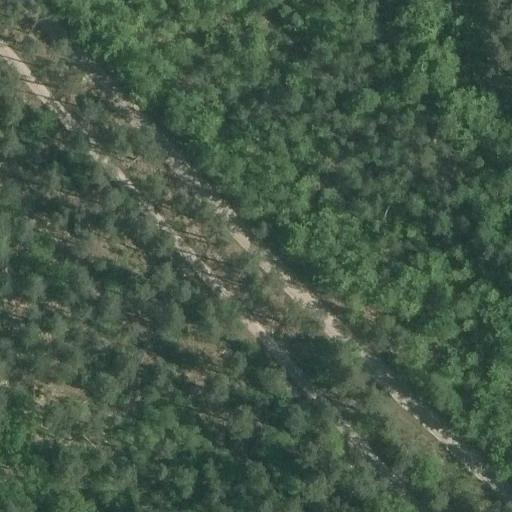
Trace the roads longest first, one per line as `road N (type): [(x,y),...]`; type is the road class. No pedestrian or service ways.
road 1 (track): [(25,0),(268,260),(511,492)]
road 2 (track): [(419,511),(0,45)]
